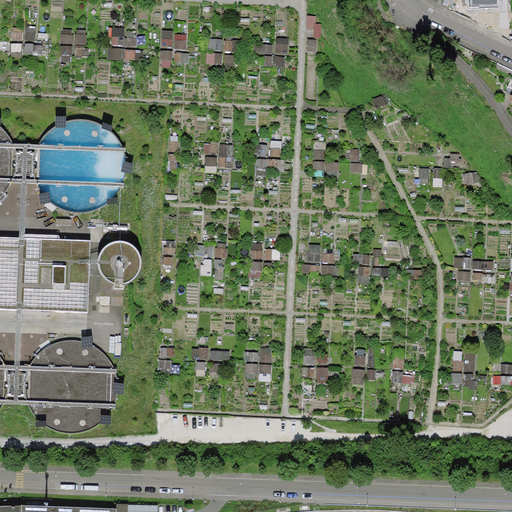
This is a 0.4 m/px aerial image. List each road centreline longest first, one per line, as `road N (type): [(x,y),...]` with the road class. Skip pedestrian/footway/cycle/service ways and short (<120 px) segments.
road 1 (track): [(0,92),(357,111),(439,267),(431,423)]
road 2 (track): [(0,441),(483,433),(511,408)]
road 3 (tertiary): [(0,475),(511,494)]
road 4 (track): [(285,414),(302,0)]
road 5 (track): [(160,307),(511,323)]
road 6 (track): [(412,216),(165,203)]
road 7 (residential): [(511,130),(465,69),(410,24),(405,2)]
road 8 (track): [(431,423),(285,414)]
road 9 (track): [(285,414),(157,409)]
